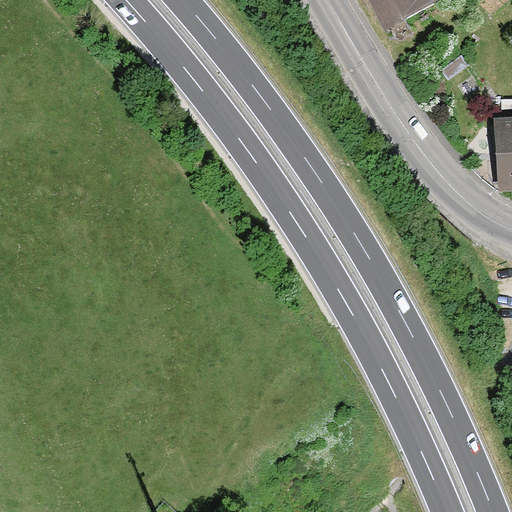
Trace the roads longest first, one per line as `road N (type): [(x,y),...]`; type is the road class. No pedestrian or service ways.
road 1 (motorway): [(125,0),(196,81),(304,235),(396,399),(446,511)]
road 2 (motorway): [(492,511),(381,277),(295,145),(179,0)]
road 3 (secondary): [(511,229),(477,213),(417,147),(325,0)]
